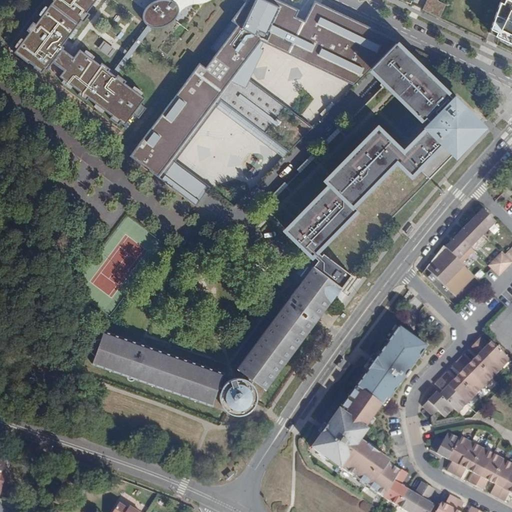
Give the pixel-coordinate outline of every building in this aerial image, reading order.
[(51,0),(53,0),(47,8),(45,6),(41,10),(38,15),(40,16),(35,24),(32,22),(26,30),(28,33),(23,40),(20,38),(14,47),(16,49),(13,53),(28,64),(29,63),(41,73),(44,70),(46,71),(52,63),(62,49),(64,47),(61,46),(68,37),(70,39),(74,35),(77,30),(74,28),(80,21),(83,23),(89,15),(87,12),(92,5),(95,7),(98,3),(99,0),(152,0),(154,1),(146,6),(143,12),(142,17),(143,21),(147,25),(152,28),(156,28),(165,26),(170,23),(175,18),(177,14),(178,10),(176,5),(171,0),(51,0)] [(312,4),(304,20),(296,16),(263,0),(247,0),(211,48),(217,53),(206,68),(199,64),(130,156),(196,205),(209,190),(209,187),(172,159),(213,104),(218,98),(289,151),(300,140),(313,127),(286,107),(284,110),(247,82),(249,79),(265,50),(262,49),(265,43),(354,85),(371,68),(396,43),(398,40),(329,8),(327,11),(312,4)] [(278,0),(263,0),(296,16),(299,10),(278,0)] [(445,0),(438,0),(431,4),(440,20),(453,14),(445,0)] [(511,0),(501,0),(493,26),(495,27),(499,28),(497,32),(511,39),(511,0)] [(314,1),(312,4),(327,11),(329,8),(314,1)] [(133,52),(152,28),(147,25),(113,71),(117,74),(127,61),(133,52)] [(285,231),(311,256),(311,255),(318,260),(313,266),(341,287),(349,293),(442,167),(481,127),(409,56),(402,49),(396,43),(371,68),(378,75),(384,81),(381,84),(383,86),(341,129),(339,127),(324,142),(326,144),(313,157),(311,155),(297,169),(299,172),(286,185),(284,183),(269,197),(272,199),(263,208),(285,231)] [(63,72),(73,58),(62,49),(52,63),(63,72)] [(145,98),(141,95),(142,93),(138,89),(134,86),(132,89),(124,83),(126,81),(117,74),(113,71),(101,63),(100,65),(92,59),(94,57),(90,53),(85,50),(84,53),(79,50),(73,58),(63,72),(59,77),(63,80),(61,83),(65,86),(70,89),(72,87),(79,92),(77,95),(86,102),(88,99),(95,104),(93,107),(98,111),(102,113),(104,111),(111,117),(109,119),(118,126),(120,123),(124,126),(133,115),(140,104),(145,98)] [(249,79),(247,82),(284,110),(286,107),(249,79)] [(218,98),(213,104),(283,157),(289,151),(218,98)] [(138,119),(146,108),(140,104),(133,115),(138,119)] [(483,209),(445,248),(458,261),(496,222),(483,209)] [(444,247),(426,268),(455,297),(475,277),(458,261),(445,248),(444,247)] [(499,276),(511,262),(504,255),(501,252),(488,266),(499,276)] [(341,287),(313,266),(294,290),(322,311),(341,287)] [(218,405),(219,408),(220,410),(223,413),(228,416),(232,417),(237,418),(243,416),(248,413),(252,409),(254,404),(254,402),(254,398),(254,394),(253,391),(249,385),(247,384),(243,381),(245,379),(263,392),(322,311),(294,290),(234,371),(241,376),(238,380),(234,380),(228,382),(222,385),(219,390),(216,389),(221,375),(100,333),(90,366),(209,408),(214,394),(217,395),(217,402),(218,405)] [(360,441),(367,431),(365,429),(380,407),(387,398),(390,400),(426,348),(399,328),(376,359),(367,371),(338,410),(337,409),(326,425),(321,434),(314,443),(316,444),(317,451),(316,452),(340,469),(341,468),(384,498),(400,472),(389,464),(390,462),(379,454),(367,446),(360,441)] [(475,344),(501,369),(510,360),(495,346),(493,349),(488,345),(481,338),(475,344)] [(478,364),(493,378),(501,369),(475,344),(469,349),(477,357),(481,361),(478,364)] [(376,359),(372,355),(362,368),(367,371),(376,359)] [(458,361),(484,387),(493,378),(478,364),(475,367),(471,363),(463,355),(458,361)] [(461,382),(475,396),(484,387),(458,361),(452,367),(460,374),(464,378),(461,382)] [(441,379),(467,404),(475,396),(461,382),(458,385),(454,380),(446,373),(441,379)] [(454,409),(458,413),(467,404),(441,379),(435,385),(442,392),(447,396),(443,399),(454,409)] [(439,395),(437,392),(422,407),(432,416),(437,411),(445,418),(454,409),(443,399),(439,395)] [(390,400),(387,398),(381,406),(384,408),(390,400)] [(321,434),(326,425),(323,423),(317,431),(321,434)] [(436,438),(430,450),(448,460),(451,455),(459,439),(448,433),(443,442),(436,438)] [(452,462),(447,471),(454,475),(471,443),(460,437),(459,439),(451,455),(454,457),(452,462)] [(471,443),(454,475),(461,479),(466,469),(469,464),(472,466),(482,448),(471,443)] [(380,452),(369,444),(367,446),(379,454),(380,452)] [(493,454),(482,448),(472,466),(476,468),(473,473),(469,483),(475,487),(493,454)] [(493,454),(475,487),(483,490),(488,481),(490,476),(494,478),(504,460),(493,454)] [(511,470),(511,464),(504,460),(494,478),(498,480),(495,485),(490,494),(497,498),(511,470)] [(408,473),(401,470),(400,472),(384,498),(398,506),(408,490),(400,485),(408,473)] [(511,470),(497,498),(505,502),(509,493),(511,487),(511,470)] [(414,494),(408,490),(398,506),(406,511),(412,511),(428,486),(422,482),(414,494)] [(428,486),(412,511),(430,511),(434,506),(427,502),(434,490),(428,486)] [(450,511),(457,499),(450,495),(445,505),(442,510),(438,508),(436,511),(450,511)] [(457,499),(450,511),(459,511),(464,503),(457,499)] [(137,511),(129,506),(127,509),(118,503),(112,511),(137,511)]
